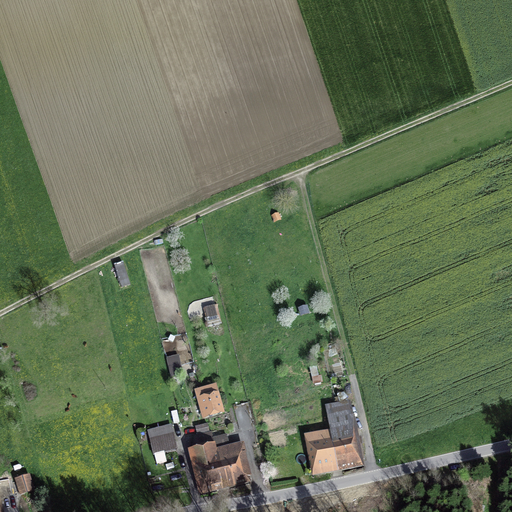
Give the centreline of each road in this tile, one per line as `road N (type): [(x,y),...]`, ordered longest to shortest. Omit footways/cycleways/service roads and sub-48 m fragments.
road 1 (tertiary): [(511,443),(186,511)]
road 2 (track): [(0,318),(300,176)]
road 3 (track): [(300,176),(373,476)]
road 4 (track): [(300,176),(511,81)]
